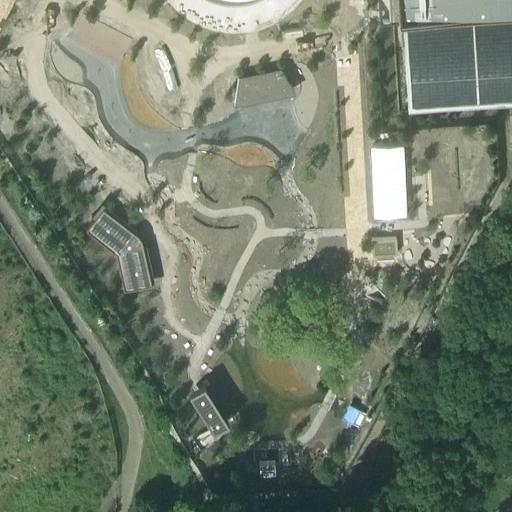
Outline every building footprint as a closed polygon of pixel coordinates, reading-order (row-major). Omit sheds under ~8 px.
[(0,0),(0,10),(3,12),(9,0),(0,0)] [(511,0),(377,0),(378,9),(378,16),(398,14),(401,45),(409,45),(412,102),(511,96),(511,0)] [(278,66),(237,74),(233,101),(292,90),(278,66)] [(139,235),(101,205),(84,227),(115,250),(123,288),(149,282),(139,235)] [(394,235),(370,237),(371,253),(395,251),(394,235)] [(226,422),(201,384),(186,394),(210,432),(226,422)] [(365,411),(352,404),(344,419),(358,425),(365,411)] [(273,458),(258,458),(259,475),(274,474),(273,458)]
